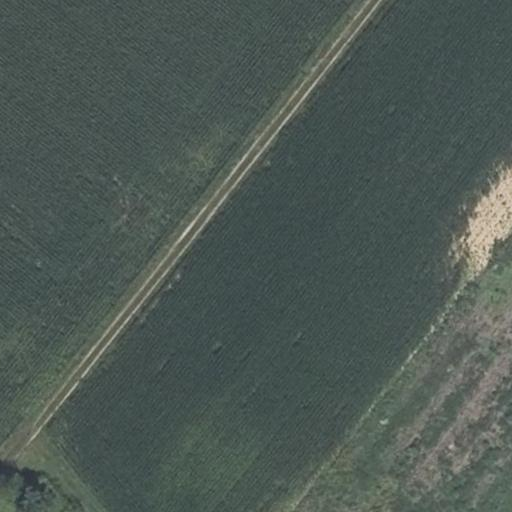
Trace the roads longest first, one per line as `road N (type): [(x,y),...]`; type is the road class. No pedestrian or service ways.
road 1 (track): [(33,439),(381,0)]
road 2 (track): [(0,481),(33,439),(92,511)]
